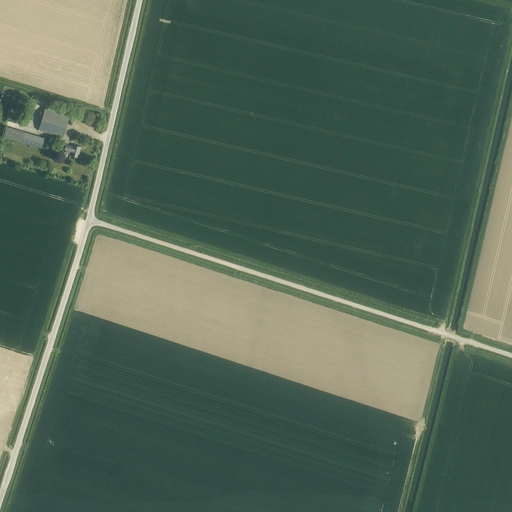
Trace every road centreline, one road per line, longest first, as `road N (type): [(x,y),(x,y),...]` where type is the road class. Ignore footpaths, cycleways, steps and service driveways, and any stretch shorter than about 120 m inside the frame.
road 1 (unclassified): [(511,357),(90,223)]
road 2 (unclassified): [(0,502),(90,223)]
road 3 (unclassified): [(90,223),(140,0)]
